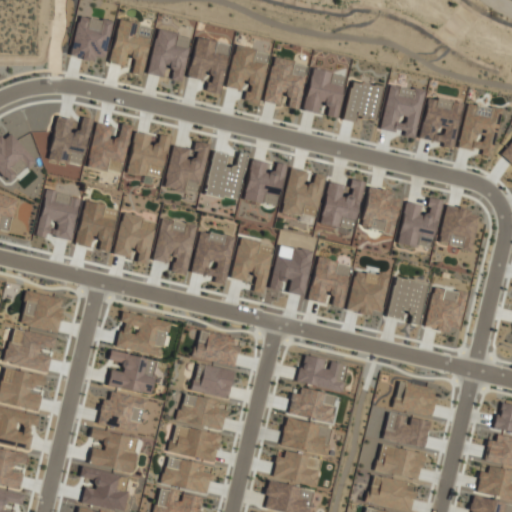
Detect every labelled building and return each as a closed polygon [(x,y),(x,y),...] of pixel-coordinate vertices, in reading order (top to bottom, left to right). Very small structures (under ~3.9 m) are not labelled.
[(103,57),(111,22),(77,15),(68,56),(93,61),(94,55),(103,57)] [(130,73),(140,75),(150,26),(116,20),(108,62),(123,65),(125,56),(133,58),(130,73)] [(146,73),(162,77),(164,67),(172,69),(170,79),(180,81),(189,36),(155,29),(146,73)] [(218,93),(228,43),(195,37),(187,77),(202,80),(203,74),(209,75),(206,91),(218,93)] [(225,87),(241,90),(242,83),(247,84),(244,101),(257,104),(267,52),(233,45),(225,87)] [(262,101),(278,105),(280,95),(288,96),(286,106),(296,109),(305,64),(271,57),(262,101)] [(336,118),(344,75),(310,68),(302,110),(318,113),(320,104),(327,105),(325,115),(336,118)] [(341,119),(353,122),(355,116),(373,120),(380,87),(350,80),(341,119)] [(422,90),(387,84),(379,128),(403,132),(402,136),(414,138),(422,90)] [(418,138),(441,143),(440,146),(451,149),(461,103),(427,97),(418,138)] [(499,109),(464,103),(457,147),(480,151),(480,154),(491,157),(499,109)] [(47,159),(81,165),(89,118),(80,117),(78,131),(70,130),(72,119),(55,116),(47,159)] [(129,125),(120,123),(117,138),(109,137),(112,126),(94,122),(85,167),(120,173),(129,125)] [(160,178),(167,136),(158,134),(157,142),(149,141),(150,134),(133,131),(126,172),(160,178)] [(0,173),(9,183),(23,169),(24,171),(35,161),(8,133),(2,139),(0,136),(0,173)] [(511,139),(499,154),(511,164),(511,139)] [(170,145),(162,187),(197,193),(207,143),(193,141),(192,149),(170,145)] [(235,200),(244,155),(237,153),(234,167),(223,165),(226,154),(212,151),(203,193),(235,200)] [(242,199),(276,206),(283,164),(274,162),(272,172),(265,171),(267,162),(250,159),(242,199)] [(280,212),(314,219),(323,175),(313,173),(312,181),(304,180),(306,171),(289,167),(280,212)] [(0,230),(8,231),(14,198),(0,194),(0,177),(0,175),(0,230)] [(362,181),(351,179),(348,195),(342,194),(343,185),(326,182),(319,223),(353,229),(362,181)] [(361,227),(391,231),(396,191),(366,187),(361,227)] [(78,197),(43,190),(35,235),(45,237),(45,235),(70,239),(78,197)] [(440,200),(428,197),(426,207),(404,203),(396,242),(429,249),(440,200)] [(107,251),(116,208),(82,200),(73,245),(89,249),(91,238),(99,240),(97,249),(107,251)] [(437,243),(470,250),(478,212),(444,205),(437,243)] [(145,264),(154,220),(120,213),(112,254),(128,257),(129,249),(137,251),(135,262),(145,264)] [(195,225),(160,218),(151,260),(166,263),(167,255),(173,257),(170,271),(185,274),(195,225)] [(190,272),(213,276),(212,282),(224,284),(232,236),(197,230),(190,272)] [(229,278),(245,281),(246,273),(255,275),(251,291),(262,293),(271,244),(237,238),(229,278)] [(340,307),(348,265),(315,258),(307,300),(324,303),(340,307)] [(345,310),(370,315),(371,310),(379,311),(385,285),(376,283),(378,275),(353,270),(345,310)] [(385,316),(397,319),(399,310),(411,312),(409,323),(416,325),(425,283),(393,277),(385,316)] [(422,327),(450,333),(458,301),(454,301),(456,292),(432,286),(422,327)] [(18,324),(56,331),(62,298),(25,291),(18,324)] [(167,321),(120,311),(118,321),(120,322),(115,346),(159,356),(167,321)] [(3,362),(46,371),(49,355),(41,354),(43,346),(51,347),(54,337),(11,328),(3,362)] [(192,357),(233,366),(239,339),(197,330),(192,357)] [(106,385),(150,393),(156,360),(109,350),(107,360),(121,362),(120,371),(109,369),(106,385)] [(295,382),(338,391),(344,365),(325,360),(326,359),(301,354),(295,382)] [(232,368),(195,363),(191,391),(228,396),(232,368)] [(0,376),(0,401),(36,410),(44,376),(2,366),(0,376)] [(392,408),(429,415),(435,388),(397,380),(392,408)] [(334,395),(299,387),(297,394),(291,392),(286,413),(328,422),(334,395)] [(96,423),(135,431),(137,421),(129,420),(131,411),(135,412),(136,408),(142,409),(144,399),(109,392),(107,400),(101,399),(96,423)] [(220,429),(225,401),(181,393),(176,421),(220,429)] [(492,429),(511,432),(511,404),(498,401),(492,429)] [(0,443),(27,448),(31,425),(35,426),(38,413),(0,406),(0,443)] [(381,439),(422,447),(428,420),(407,416),(406,417),(387,412),(381,439)] [(279,445),(323,454),(329,427),(284,418),(279,445)] [(167,451),(213,461),(219,434),(173,424),(167,451)] [(130,471),(134,450),(132,450),(134,436),(90,427),(88,438),(102,440),(101,449),(90,447),(87,463),(130,471)] [(483,460),(511,466),(511,437),(495,434),(494,441),(488,440),(483,460)] [(417,479),(422,453),(379,444),(374,470),(417,479)] [(0,483),(18,488),(22,471),(13,469),(15,462),(23,464),(26,453),(0,447),(0,483)] [(270,475),(313,486),(319,459),(283,450),(282,457),(275,456),(270,475)] [(203,492),(208,465),(165,456),(160,484),(203,492)] [(80,503),(122,511),(126,492),(123,491),(126,475),(80,466),(78,476),(93,479),(91,488),(83,486),(80,503)] [(486,472),(479,471),(474,491),(511,499),(511,471),(487,466),(486,472)] [(406,511),(408,511),(415,487),(372,476),(365,501),(406,511)] [(263,508),(283,511),(307,511),(312,489),(266,480),(263,495),(266,496),(263,508)] [(0,511),(11,511),(1,510),(3,502),(20,505),(23,493),(0,488),(0,511)] [(152,511),(198,511),(202,496),(181,492),(180,501),(174,499),(175,491),(158,488),(152,511)] [(470,511),(511,511),(511,504),(471,495),(468,510),(471,511),(470,511)]
